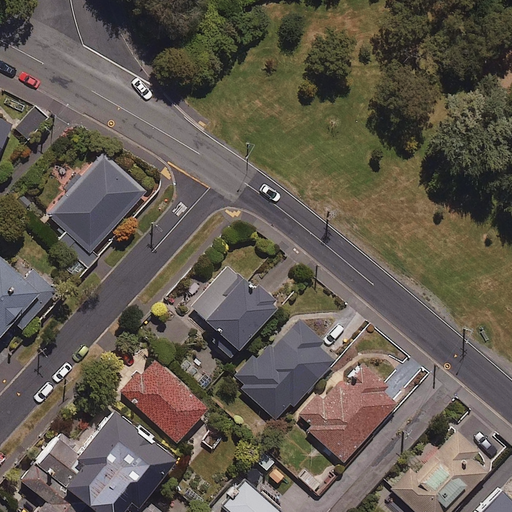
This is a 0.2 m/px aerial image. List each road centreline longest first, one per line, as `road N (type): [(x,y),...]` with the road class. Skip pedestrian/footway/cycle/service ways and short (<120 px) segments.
road 1 (tertiary): [(511,403),(226,167)]
road 2 (residential): [(0,420),(226,167)]
road 3 (tertiary): [(226,167),(82,85)]
